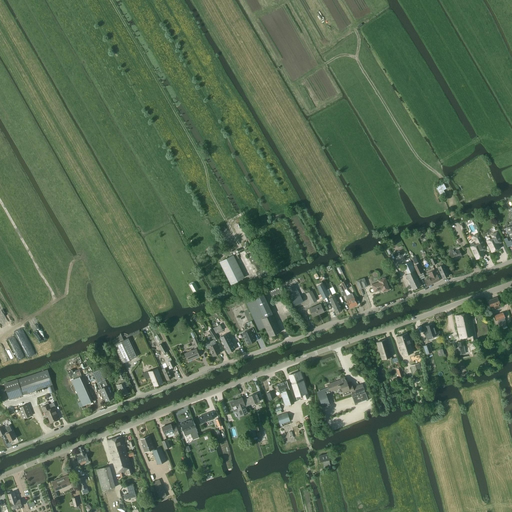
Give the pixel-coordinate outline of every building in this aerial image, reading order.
[(446,189),(442,182),(435,186),(441,197),(446,195),(443,190),(446,189)] [(490,239),(490,238),(489,238),(489,237),(488,237),(487,237),(487,238),(486,238),(486,239),(486,240),(492,252),(496,250),(498,250),(498,249),(500,248),(498,244),(501,242),(497,232),(491,235),(492,238),(490,239)] [(474,245),(474,244),(473,243),(472,243),(471,243),(470,244),(470,245),(470,246),(476,259),(478,258),(478,259),(481,257),(484,255),(483,251),(486,249),(479,233),(473,236),(476,244),(474,245)] [(248,255),(255,251),(252,246),(245,251),(248,255)] [(452,260),(461,256),(458,249),(453,252),(452,250),(448,251),(452,260)] [(255,251),(248,255),(247,255),(252,263),(260,259),(255,251)] [(233,255),(219,262),(231,284),(244,277),(233,255)] [(415,270),(411,261),(403,264),(407,274),(405,275),(413,289),(421,285),(414,271),(415,270)] [(414,265),(418,274),(422,273),(418,263),(414,265)] [(443,264),(437,267),(442,278),(449,275),(443,264)] [(270,275),(265,267),(256,272),(261,281),(270,275)] [(424,280),(427,286),(439,280),(434,269),(428,272),(430,276),(427,277),(428,278),(424,280)] [(364,278),(360,279),(356,281),(359,289),(367,286),(364,278)] [(385,278),(378,280),(379,282),(371,285),(374,292),(381,289),(382,292),(389,289),(385,278)] [(344,289),(349,287),(345,280),(341,282),(344,289)] [(198,289),(194,282),(189,285),(193,292),(198,289)] [(336,293),(331,282),(326,284),(325,285),(330,296),(336,293)] [(295,284),(287,288),(292,299),(291,299),(294,306),(303,301),(295,284)] [(323,284),(317,288),(322,297),(328,294),(323,284)] [(272,286),(268,288),(272,298),(281,293),(277,285),(273,287),(272,286)] [(312,290),(306,293),(311,303),(317,300),(312,290)] [(270,336),(280,332),(263,293),(245,301),(258,329),(265,327),(269,336),(270,336)] [(348,295),(353,306),(357,304),(353,297),(352,297),(351,294),(348,295)] [(329,299),(335,313),(341,310),(335,296),(329,299)] [(497,297),(488,300),(490,307),(493,306),(494,309),(499,307),(498,304),(499,303),(497,297)] [(320,304),(309,309),(312,316),(324,311),(320,304)] [(469,312),(455,316),(459,338),(469,335),(471,336),(471,341),(474,340),(469,312)] [(497,320),(504,317),(505,317),(503,312),(494,315),(496,321),(497,320)] [(432,323),(424,326),(426,330),(424,330),(427,338),(433,336),(433,337),(438,336),(437,331),(435,332),(432,323)] [(223,329),(220,324),(213,328),(216,333),(223,329)] [(251,329),(243,333),(248,344),(256,341),(252,333),(254,332),(253,329),(251,330),(251,329)] [(227,333),(220,337),(228,353),(235,349),(227,333)] [(407,333),(396,336),(402,355),(413,352),(407,333)] [(128,338),(114,344),(123,362),(136,356),(128,338)] [(386,339),(377,342),(382,359),(391,356),(386,339)] [(210,341),(205,344),(207,349),(209,347),(213,355),(220,352),(216,344),(212,346),(210,341)] [(463,341),(456,342),(459,354),(465,353),(463,346),(464,345),(463,341)] [(162,343),(159,345),(163,353),(167,351),(162,343)] [(423,346),(426,354),(432,352),(429,344),(423,346)] [(196,349),(185,354),(188,361),(199,356),(196,349)] [(419,363),(410,366),(413,376),(422,373),(419,363)] [(167,367),(162,369),(167,380),(172,378),(167,367)] [(163,382),(157,368),(148,371),(154,386),(163,382)] [(9,399),(23,395),(48,386),(49,386),(52,385),(47,369),(4,384),(9,399)] [(100,369),(93,372),(95,378),(102,375),(100,369)] [(300,371),(289,375),(296,396),(300,395),(302,394),(304,399),(309,398),(300,371)] [(81,374),(70,379),(81,401),(78,403),(79,407),(93,401),(81,374)] [(327,385),(328,387),(317,391),(322,407),(330,404),(326,393),(330,392),(331,396),(337,394),(338,395),(342,394),(343,393),(344,396),(351,393),(355,405),(357,404),(356,403),(366,400),(366,401),(368,400),(362,384),(353,387),(351,383),(348,385),(345,376),(339,378),(340,380),(327,385)] [(107,386),(105,381),(98,384),(106,401),(114,397),(108,385),(107,386)] [(289,389),(286,381),(277,384),(280,392),(281,392),(282,397),(285,396),(284,391),(289,389)] [(121,383),(117,385),(118,389),(120,388),(123,395),(128,393),(125,386),(124,382),(121,383)] [(294,402),(289,389),(284,391),(285,396),(282,397),(286,405),(294,402)] [(249,398),(246,399),(249,405),(253,404),(255,404),(255,403),(259,401),(258,399),(260,398),(259,394),(257,394),(249,397),(249,398)] [(242,398),(231,402),(233,408),(232,410),(233,411),(234,412),(238,410),(240,416),(248,413),(245,407),(249,405),(246,399),(243,400),(242,398)] [(18,408),(22,419),(33,415),(28,404),(18,408)] [(42,407),(45,415),(47,414),(50,422),(60,418),(55,406),(51,408),(49,404),(42,407)] [(210,412),(199,417),(201,423),(213,419),(210,412)] [(290,421),(287,412),(277,416),(280,424),(290,421)] [(188,434),(191,433),(193,439),(199,437),(197,433),(198,432),(195,427),(196,427),(193,419),(180,424),(183,431),(186,430),(188,434)] [(171,424),(162,427),(165,436),(174,433),(175,435),(179,433),(176,425),(172,426),(171,424)] [(6,433),(10,441),(16,438),(12,430),(12,431),(9,425),(6,426),(9,432),(6,433)] [(149,435),(141,438),(143,443),(146,451),(147,452),(150,451),(150,450),(152,449),(152,450),(154,449),(154,448),(149,435)] [(112,457),(126,453),(121,436),(107,440),(112,457)] [(165,449),(170,447),(167,439),(162,441),(165,449)] [(160,447),(153,450),(158,463),(165,461),(160,447)] [(87,457),(85,451),(85,450),(79,452),(80,455),(77,457),(79,462),(88,459),(87,457)] [(332,459),(330,452),(318,455),(320,462),(332,459)] [(133,473),(126,453),(112,457),(117,473),(127,470),(128,474),(133,473)] [(114,487),(109,466),(96,469),(102,490),(114,487)] [(67,475),(52,481),(55,490),(70,484),(67,475)] [(84,476),(76,479),(80,490),(87,487),(88,487),(86,483),(84,477),(84,476)] [(153,482),(161,499),(167,496),(158,479),(153,482)] [(129,494),(124,495),(125,499),(136,496),(133,485),(127,486),(129,494)] [(14,492),(8,494),(10,502),(12,508),(16,507),(17,509),(21,508),(20,506),(22,505),(20,499),(17,500),(14,492)] [(147,499),(140,503),(144,508),(149,504),(147,499)]
